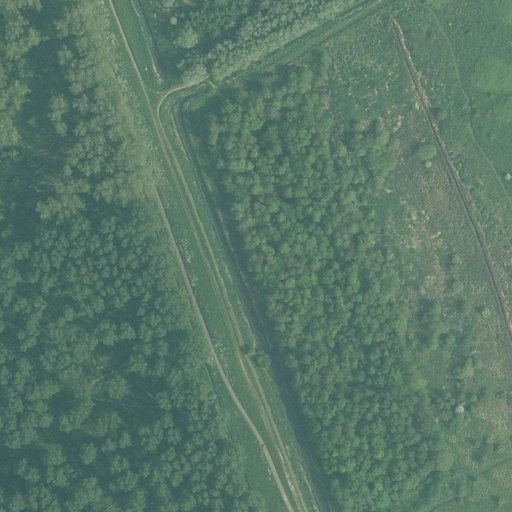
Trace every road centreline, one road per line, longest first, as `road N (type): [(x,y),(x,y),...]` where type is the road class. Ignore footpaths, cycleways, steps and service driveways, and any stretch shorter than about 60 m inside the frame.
road 1 (unknown): [(301,511),(110,0)]
road 2 (track): [(343,0),(201,82),(126,112)]
